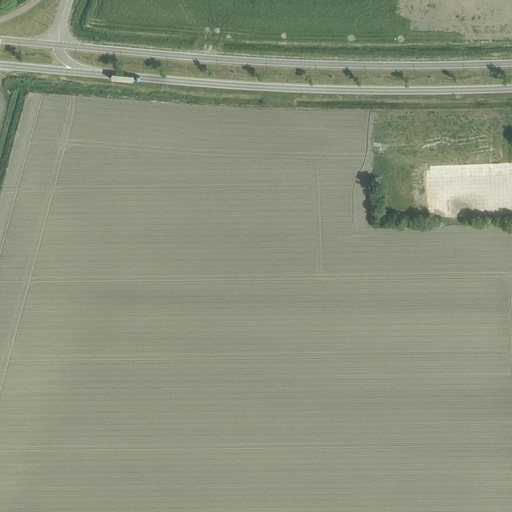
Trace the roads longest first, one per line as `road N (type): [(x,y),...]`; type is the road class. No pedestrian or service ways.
road 1 (tertiary): [(511,62),(361,65),(57,45)]
road 2 (tertiary): [(91,73),(354,90),(511,88)]
